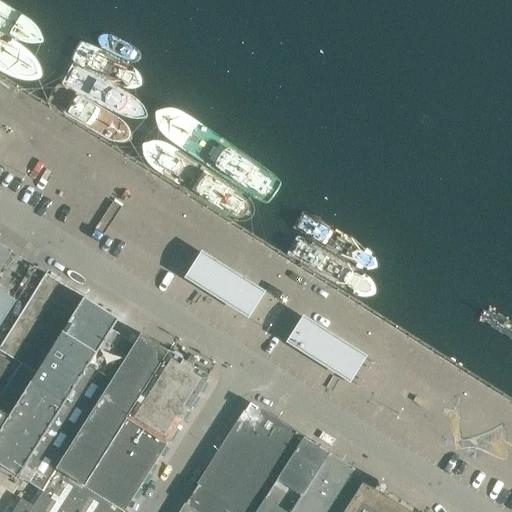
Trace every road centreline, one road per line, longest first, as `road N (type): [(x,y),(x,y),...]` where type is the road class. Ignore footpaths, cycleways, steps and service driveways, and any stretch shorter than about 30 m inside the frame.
road 1 (unclassified): [(243,363),(0,208)]
road 2 (unclassified): [(478,511),(243,363)]
road 3 (unclassified): [(150,511),(243,363)]
